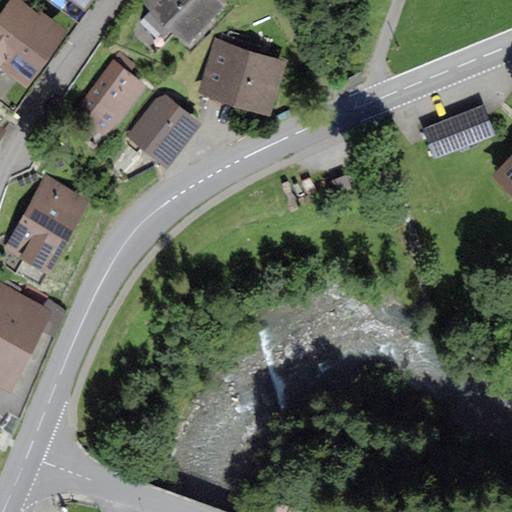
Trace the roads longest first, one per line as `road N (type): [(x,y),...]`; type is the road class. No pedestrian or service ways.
road 1 (secondary): [(24,457),(105,279),(166,204),(301,131),(511,45)]
road 2 (unclassified): [(24,457),(173,511)]
